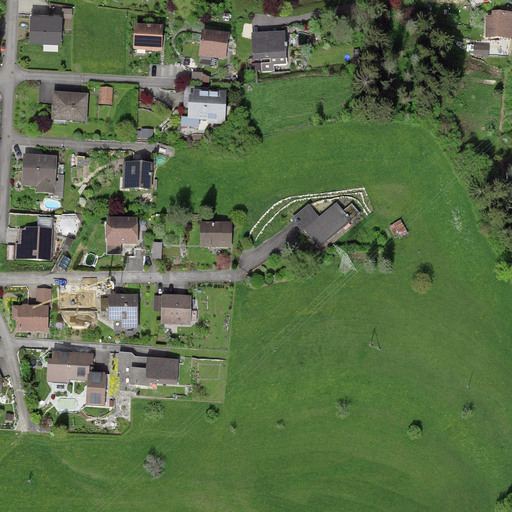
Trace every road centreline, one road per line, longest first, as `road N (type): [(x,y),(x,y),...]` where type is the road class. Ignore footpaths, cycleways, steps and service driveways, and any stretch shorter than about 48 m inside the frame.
road 1 (residential): [(0,279),(228,277)]
road 2 (residential): [(176,83),(8,76)]
road 3 (residential): [(166,150),(6,140)]
